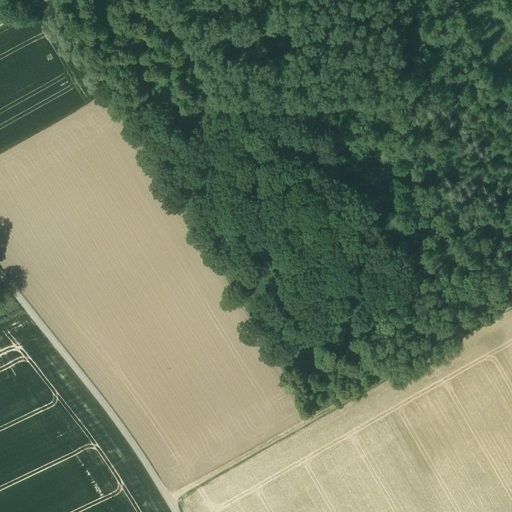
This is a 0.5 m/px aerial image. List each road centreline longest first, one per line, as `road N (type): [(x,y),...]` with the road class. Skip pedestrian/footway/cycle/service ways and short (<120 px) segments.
road 1 (track): [(167,499),(511,307)]
road 2 (residential): [(0,273),(140,451),(175,511)]
